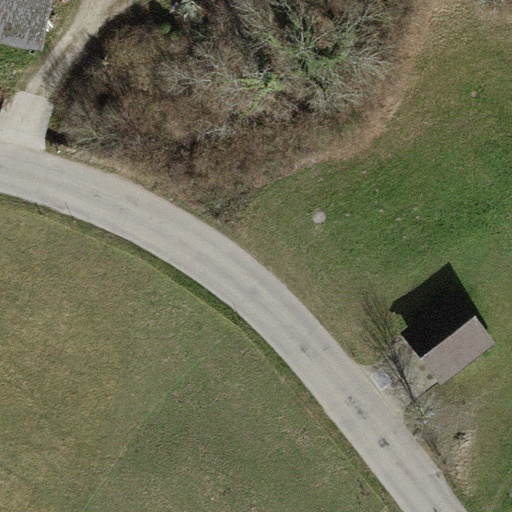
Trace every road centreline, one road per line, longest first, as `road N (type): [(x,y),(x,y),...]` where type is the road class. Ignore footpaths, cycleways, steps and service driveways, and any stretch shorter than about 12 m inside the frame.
road 1 (residential): [(0,162),(134,209),(249,285),(315,354),(439,511)]
road 2 (track): [(95,0),(87,31),(39,97),(11,164)]
